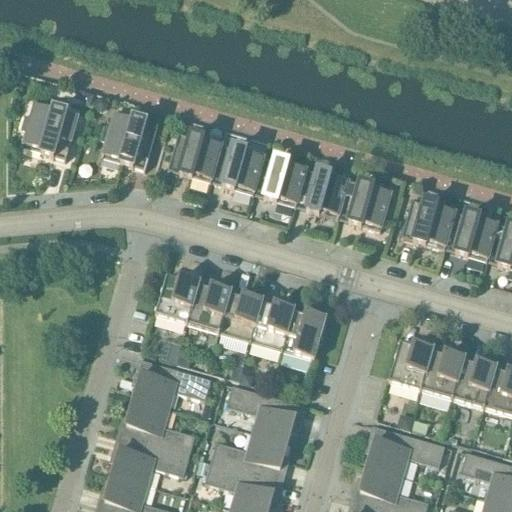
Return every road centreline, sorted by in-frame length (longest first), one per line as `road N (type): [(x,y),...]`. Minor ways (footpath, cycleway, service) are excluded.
road 1 (residential): [(60,511),(144,219)]
road 2 (unclassified): [(144,219),(376,286)]
road 3 (residential): [(376,286),(312,511)]
road 4 (unclassified): [(0,227),(144,219)]
road 5 (unclassified): [(376,286),(511,325)]
